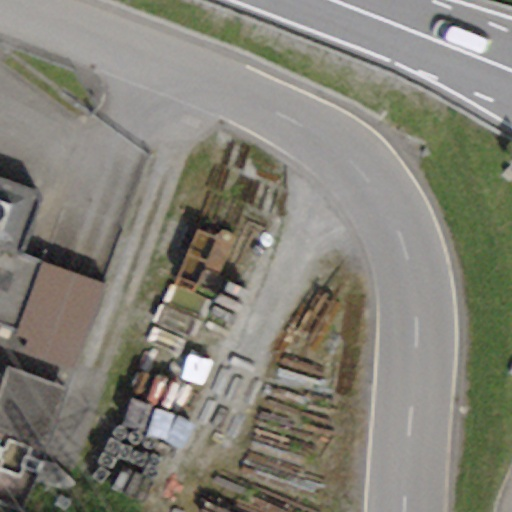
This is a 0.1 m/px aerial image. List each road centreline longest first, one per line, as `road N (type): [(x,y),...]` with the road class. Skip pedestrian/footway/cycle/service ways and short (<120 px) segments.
road 1 (residential): [(404,511),(412,276),(363,176),(328,144),(226,86),(0,1)]
road 2 (primary): [(328,0),(443,45)]
